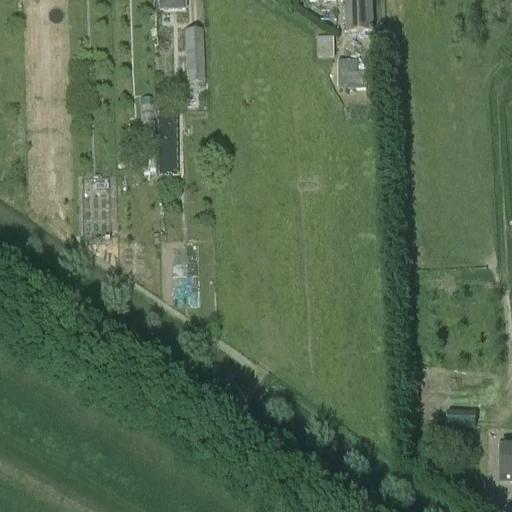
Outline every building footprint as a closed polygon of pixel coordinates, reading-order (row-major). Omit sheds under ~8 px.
[(181,11),(181,2),(185,2),(185,0),(158,0),(158,11),(181,11)] [(346,0),(346,2),(348,36),(373,36),(371,0),(346,0)] [(185,87),(203,86),(201,32),(182,33),(185,87)] [(317,61),(334,60),(333,38),(316,39),(317,61)] [(357,74),(357,62),(337,62),(337,91),(365,91),(366,74),(357,74)] [(173,119),(157,118),(159,178),(174,178),(173,119)] [(144,177),(153,177),(153,124),(141,124),(141,127),(142,141),(142,155),(142,169),(144,169),(144,177)] [(445,443),(445,444),(474,445),(474,431),(475,431),(476,414),(446,413),(446,414),(432,413),(431,441),(445,443)] [(511,449),(499,450),(502,489),(511,488),(511,449)]
